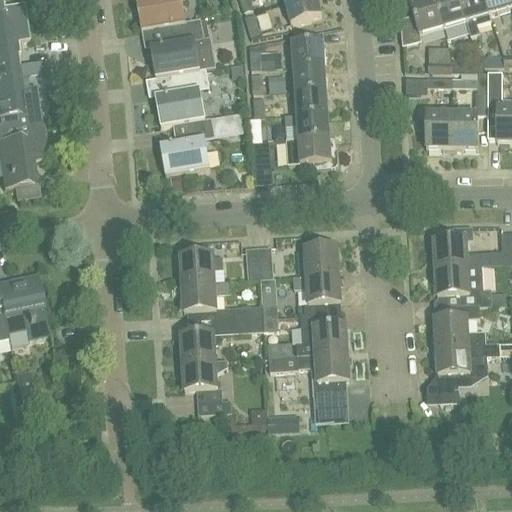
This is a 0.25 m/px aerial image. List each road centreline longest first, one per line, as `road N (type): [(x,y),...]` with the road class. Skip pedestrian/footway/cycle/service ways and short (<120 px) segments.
road 1 (residential): [(373,200),(102,223)]
road 2 (residential): [(102,223),(79,0)]
road 3 (residential): [(373,200),(361,3)]
road 4 (residential): [(116,419),(102,223)]
road 5 (residential): [(382,388),(373,200)]
road 6 (residential): [(511,196),(373,200)]
